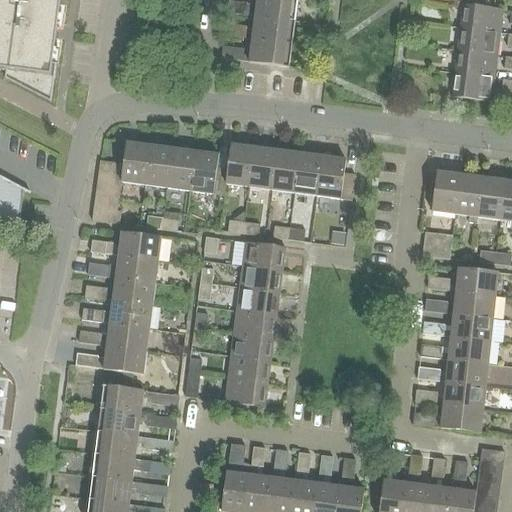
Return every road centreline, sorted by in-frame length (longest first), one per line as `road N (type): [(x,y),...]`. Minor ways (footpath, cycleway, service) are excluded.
road 1 (residential): [(396,441),(412,289),(403,257),(419,128)]
road 2 (residential): [(396,441),(349,446),(189,425),(178,511)]
road 3 (residential): [(32,358),(84,133),(101,111)]
road 4 (residential): [(199,105),(419,128)]
road 5 (residential): [(11,511),(32,358)]
